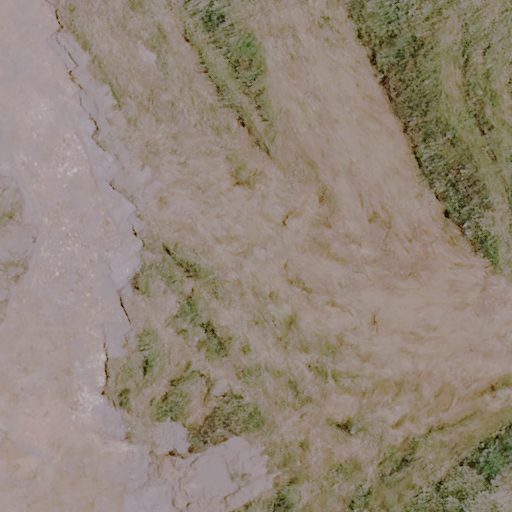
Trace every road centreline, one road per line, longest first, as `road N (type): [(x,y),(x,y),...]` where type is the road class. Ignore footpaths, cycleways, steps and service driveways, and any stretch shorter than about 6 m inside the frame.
road 1 (unknown): [(131,0),(385,511)]
road 2 (unknown): [(0,490),(308,357),(511,282)]
